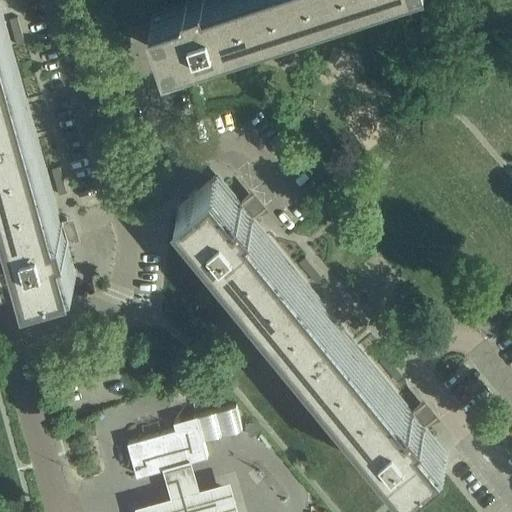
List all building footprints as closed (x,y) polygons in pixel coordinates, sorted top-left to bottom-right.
[(191,0),(190,1),(155,12),(169,55),(335,0),(191,0)] [(57,221),(32,131),(0,18),(0,185),(28,286),(72,274),(62,239),(57,221)] [(359,149),(385,135),(369,105),(343,118),(359,149)] [(179,203),(215,246),(409,483),(444,454),(421,426),(428,420),(417,406),(409,412),(250,217),(238,203),(214,174),(179,203)] [(245,197),(238,203),(250,217),(257,211),(245,197)] [(71,236),(66,219),(57,221),(62,239),(71,236)] [(236,403),(196,413),(203,438),(242,427),(236,403)] [(176,427),(164,430),(128,440),(137,474),(208,454),(203,438),(196,413),(174,420),(176,427)] [(136,503),(138,511),(241,511),(232,477),(201,485),(193,454),(163,462),(172,493),(136,503)]
